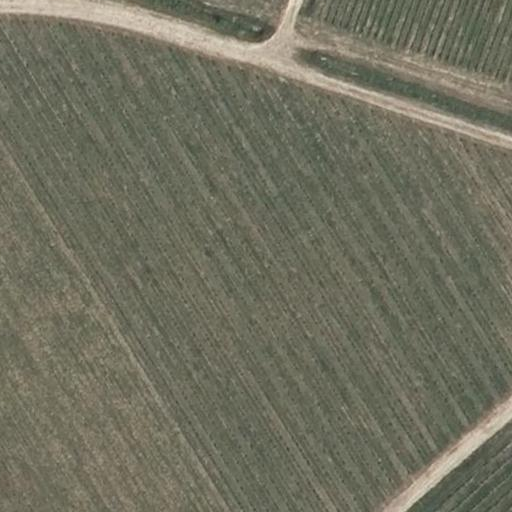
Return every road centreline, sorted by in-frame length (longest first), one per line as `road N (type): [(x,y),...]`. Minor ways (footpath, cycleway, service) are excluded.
road 1 (track): [(0,0),(121,11),(511,139)]
road 2 (track): [(511,405),(388,511)]
